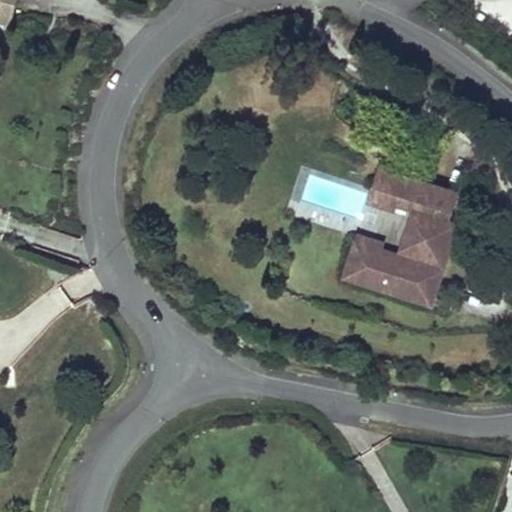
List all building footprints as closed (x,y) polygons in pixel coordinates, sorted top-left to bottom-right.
[(0,0),(0,31),(14,35),(22,0),(0,0)] [(392,178),(382,175),(372,211),(388,215),(390,206),(384,205),(392,178)] [(453,224),(460,198),(392,178),(384,205),(390,206),(417,214),(426,217),(413,264),(403,262),(382,255),(377,254),(369,282),(406,293),(407,287),(415,289),(414,292),(432,297),(453,224)] [(426,217),(417,214),(403,262),(413,264),(426,217)] [(441,310),(464,227),(453,224),(432,297),(414,292),(415,289),(407,287),(406,293),(369,282),(377,254),(382,255),(384,246),(363,240),(351,284),(441,310)]
